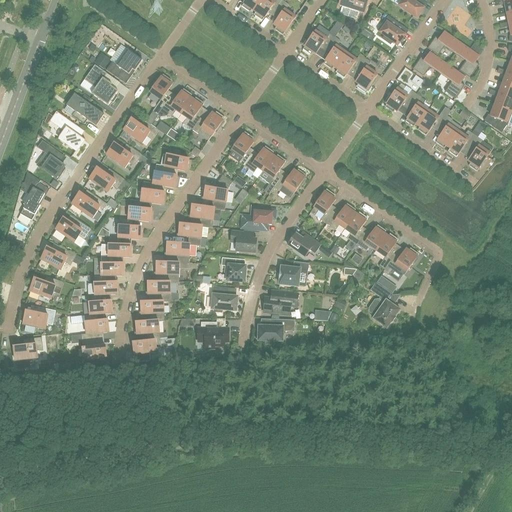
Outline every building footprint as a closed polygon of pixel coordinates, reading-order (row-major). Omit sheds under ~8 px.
[(246,0),(241,7),(250,13),(252,10),(254,12),(261,0),(246,0)] [(271,9),(275,13),(283,1),(281,0),(271,0),(270,0),(261,0),(254,12),(255,13),(254,15),(262,21),(271,9)] [(368,0),(340,0),(339,6),(342,7),(340,14),(356,20),(359,12),(365,14),(368,3),(368,0)] [(420,6),(423,1),(421,0),(403,0),(399,6),(417,19),(424,9),(420,6)] [(505,5),(507,14),(511,12),(511,0),(504,2),(504,0),(499,1),(500,5),(505,5)] [(289,5),(283,1),(275,13),(280,16),(274,26),(276,27),(274,30),(283,36),(284,33),(286,34),(290,29),(288,28),(295,18),(285,10),(289,5)] [(405,36),(403,34),(401,33),(404,28),(388,16),(378,31),(384,36),(382,39),(390,45),(392,42),(398,46),(405,36)] [(308,42),(307,41),(303,46),(305,47),(303,50),(311,56),(313,53),(315,55),(322,46),(327,49),(335,38),(337,35),(333,33),(328,33),(319,27),(308,42)] [(360,36),(363,38),(368,32),(364,29),(360,36)] [(440,38),(439,37),(436,40),(434,39),(427,49),(438,56),(445,47),(455,54),(462,45),(444,32),(440,38)] [(340,41),(335,38),(327,49),(332,52),(323,64),(332,70),(334,68),(335,69),(346,53),(340,49),(342,46),(338,44),(340,41)] [(470,78),(477,68),(475,67),(477,64),(476,63),(479,57),(462,45),(455,54),(466,62),(459,71),(470,78)] [(118,79),(123,71),(129,75),(133,70),(135,71),(143,61),(128,50),(117,65),(112,62),(106,71),(118,79)] [(110,61),(111,60),(102,53),(95,63),(105,70),(111,61),(110,61)] [(356,60),(346,53),(335,69),(337,70),(336,73),(344,79),(352,67),(357,70),(365,59),(360,55),(356,60)] [(426,59),(424,58),(422,61),(420,59),(413,69),(423,77),(430,67),(441,75),(447,65),(430,53),(426,59)] [(362,74),(357,81),(356,83),(358,85),(356,87),(365,93),(366,91),(368,92),(372,86),(370,85),(377,75),(367,68),(371,63),(365,59),(357,70),(362,74)] [(455,99),(462,89),(460,88),(463,84),(461,83),(465,78),(447,65),(441,75),(451,82),(445,92),(455,99)] [(112,85),(109,83),(103,79),(107,74),(95,66),(85,80),(96,88),(92,94),(108,106),(111,102),(113,103),(117,97),(115,96),(118,92),(111,87),(112,85)] [(511,76),(506,74),(507,72),(503,70),(501,74),(506,76),(502,85),(511,88),(511,76)] [(150,93),(160,100),(152,112),(158,116),(170,98),(165,94),(172,85),(170,83),(171,81),(163,75),(161,77),(160,76),(156,82),(157,83),(150,93)] [(409,106),(417,95),(411,91),(408,96),(402,92),(406,87),(401,84),(390,99),(389,98),(385,104),(386,105),(385,107),(393,113),(395,111),(397,112),(404,103),(409,106)] [(498,95),(511,100),(511,88),(502,85),(499,93),(498,95)] [(167,116),(169,114),(172,116),(176,111),(181,115),(192,99),(190,98),(192,95),(183,89),(175,101),(170,98),(158,116),(160,118),(167,116)] [(494,106),(511,112),(511,100),(498,95),(499,93),(495,92),(493,96),(498,98),(494,106)] [(67,106),(75,112),(72,117),(84,125),(88,121),(96,127),(104,115),(75,94),(67,106)] [(415,125),(417,126),(428,111),(422,106),(426,101),(417,95),(409,106),(414,110),(405,122),(414,128),(415,125)] [(192,99),(181,115),(186,119),(183,124),(193,131),(201,119),(196,116),(204,104),(196,98),(194,101),(192,99)] [(511,112),(494,106),(491,116),(488,115),(484,121),(501,133),(508,124),(511,125),(511,112)] [(439,128),(451,111),(445,108),(438,118),(428,111),(417,126),(419,128),(417,130),(426,136),(434,124),(439,128)] [(448,148),(459,132),(449,125),(452,120),(447,116),(451,112),(451,111),(439,128),(444,131),(436,143),(444,149),(446,146),(448,148)] [(56,112),(53,117),(49,114),(45,123),(47,125),(50,122),(51,121),(64,130),(59,138),(76,151),(74,154),(84,141),(86,142),(86,141),(72,132),(76,126),(78,127),(56,112)] [(206,123),(201,119),(193,131),(208,142),(219,126),(221,127),(225,122),(223,121),(225,118),(216,112),(214,115),(212,113),(206,123)] [(142,144),(147,137),(152,141),(159,131),(144,120),(143,121),(144,121),(147,123),(144,128),(132,120),(120,136),(121,137),(121,136),(124,131),(142,144)] [(459,132),(448,148),(450,149),(448,152),(456,158),(465,146),(470,149),(478,138),(468,131),(464,136),(459,132)] [(242,158),(239,163),(244,167),(252,155),(247,152),(254,143),(251,141),(253,138),(245,132),(243,135),(241,134),(238,139),(239,140),(232,151),(242,158)] [(477,172),(479,169),(480,171),(484,165),(482,164),(493,149),(478,138),(470,149),(474,152),(468,162),(470,163),(468,166),(477,172)] [(59,162),(63,156),(42,141),(37,148),(50,157),(42,169),(58,180),(57,181),(58,181),(66,170),(65,170),(64,169),(65,167),(59,162)] [(125,169),(129,163),(134,167),(142,156),(126,145),(127,146),(127,145),(130,147),(126,153),(114,144),(103,161),(104,161),(103,160),(107,156),(125,169)] [(257,159),(252,155),(244,167),(259,177),(263,172),(274,157),(272,155),(274,153),(265,147),(257,159)] [(200,153),(200,152),(195,149),(192,154),(197,158),(200,153)] [(169,168),(178,170),(187,172),(189,160),(163,155),(161,166),(156,165),(155,173),(167,175),(169,168)] [(276,158),(274,157),(263,172),(273,179),(264,191),(270,195),(275,188),(283,177),(278,173),(286,161),(278,155),(276,158)] [(108,193),(112,187),(117,190),(119,188),(125,180),(109,169),(109,170),(110,170),(113,172),(109,177),(97,169),(86,185),(86,186),(86,185),(89,180),(108,193)] [(296,172),(294,171),(287,180),(283,177),(275,188),(290,199),(301,184),(303,185),(306,179),(305,178),(307,176),(298,170),(296,172)] [(27,191),(30,193),(24,205),(25,206),(20,215),(32,221),(40,206),(39,205),(45,195),(36,190),(40,181),(27,173),(24,184),(30,187),(27,191)] [(177,177),(167,175),(155,173),(153,184),(144,182),(142,191),(155,192),(156,185),(175,189),(177,177)] [(232,182),(223,176),(215,186),(215,189),(206,188),(204,199),(202,199),(213,201),(226,204),(229,187),(232,182)] [(56,189),(60,184),(54,180),(50,185),(56,189)] [(125,180),(119,188),(126,193),(132,185),(125,180)] [(326,224),(334,213),(329,209),(336,200),(333,198),(335,196),(327,190),(325,192),(323,191),(319,197),(321,198),(310,213),(314,216),(318,211),(324,215),(321,220),(326,224)] [(165,193),(155,192),(142,191),(141,202),(130,200),(129,208),(142,209),(143,203),(163,205),(165,193)] [(92,219),(100,208),(103,211),(107,205),(92,194),(91,195),(92,195),(95,197),(92,202),(80,193),(68,210),(69,210),(72,205),(92,219)] [(212,209),(202,207),(192,206),(191,217),(189,217),(189,218),(200,219),(213,221),(214,215),(220,215),(221,210),(225,211),(226,204),(213,201),(212,209)] [(345,230),(356,214),(354,213),(356,210),(347,204),(339,216),(334,213),(326,224),(335,231),(339,226),(345,230)] [(142,209),(129,208),(128,219),(120,219),(119,226),(131,227),(132,220),(151,222),(152,210),(142,209)] [(252,208),(251,217),(242,216),(241,229),(268,231),(268,225),(271,225),(272,219),(275,220),(276,210),(252,208)] [(358,215),(356,214),(345,230),(350,234),(347,239),(356,245),(364,234),(359,231),(368,219),(359,213),(358,215)] [(74,243),(79,237),(84,240),(91,230),(76,219),(75,220),(76,220),(79,222),(76,227),(64,219),(52,236),(53,236),(53,235),(56,230),(74,243)] [(200,227),(190,226),(180,225),(179,236),(177,236),(189,238),(201,239),(203,227),(212,229),(213,221),(200,219),(200,227)] [(142,228),(131,227),(119,226),(118,238),(109,237),(109,245),(121,246),(122,239),(141,240),(142,228)] [(364,234),(356,245),(366,252),(370,247),(375,251),(386,235),(384,234),(386,232),(378,226),(369,238),(364,234)] [(244,232),(244,233),(232,232),(231,243),(237,243),(236,252),(255,254),(257,240),(253,240),(253,233),(244,232)] [(305,258),(310,251),(315,254),(321,245),(309,236),(305,241),(296,234),(288,246),(305,258)] [(388,237),(386,235),(375,251),(385,258),(379,266),(385,270),(395,255),(390,252),(398,240),(390,234),(388,237)] [(201,239),(189,238),(188,245),(167,244),(167,255),(165,255),(164,256),(177,256),(189,257),(190,245),(201,246),(207,246),(208,240),(201,240),(201,239)] [(25,245),(8,239),(5,247),(22,253),(25,245)] [(131,258),(131,254),(131,246),(121,246),(109,245),(108,257),(101,256),(101,264),(114,264),(114,258),(131,258)] [(336,255),(340,249),(335,245),(331,251),(336,255)] [(61,271),(65,263),(70,266),(76,255),(59,247),(59,248),(60,247),(63,249),(60,255),(47,248),(38,266),(39,266),(38,266),(41,261),(61,271)] [(406,250),(405,251),(400,259),(395,255),(385,270),(383,272),(389,276),(394,268),(401,273),(403,270),(406,273),(413,262),(415,264),(419,258),(417,257),(419,255),(410,249),(409,251),(406,250)] [(176,264),(166,263),(157,263),(156,274),(154,274),(154,275),(166,276),(179,276),(179,269),(189,269),(189,257),(177,256),(176,264)] [(226,275),(228,275),(227,281),(244,282),(245,267),(235,266),(236,260),(222,258),(221,266),(225,266),(224,273),(226,275)] [(343,268),(357,269),(344,261),(343,268)] [(298,287),(298,286),(305,287),(307,271),(308,264),(294,262),(294,269),(281,267),(281,272),(280,272),(279,280),(280,280),(279,285),(298,287)] [(124,264),(114,264),(101,264),(101,276),(94,276),(94,284),(107,283),(107,276),(124,276),(124,264)] [(46,276),(46,277),(47,277),(50,278),(48,284),(35,279),(28,299),(28,298),(30,292),(51,300),(54,293),(60,295),(64,283),(46,276)] [(166,283),(156,283),(148,283),(148,294),(146,294),(146,295),(158,295),(171,295),(171,284),(179,283),(179,276),(166,276),(166,283)] [(377,282),(386,289),(391,283),(381,276),(377,282)] [(117,283),(116,283),(107,283),(94,284),(94,285),(88,285),(89,295),(89,297),(89,303),(102,303),(101,296),(111,295),(115,295),(117,295),(117,291),(117,283)] [(380,298),(378,300),(375,301),(369,309),(370,312),(375,316),(373,319),(386,329),(387,329),(392,322),(393,323),(396,318),(395,317),(400,311),(400,310),(393,306),(401,295),(393,295),(376,283),(370,291),(380,298)] [(227,297),(228,289),(214,288),(212,310),(214,310),(214,312),(222,313),(222,310),(236,312),(237,297),(227,297)] [(272,291),(271,299),(265,298),(264,313),(290,316),(291,307),(297,307),(298,295),(272,291)] [(158,302),(148,303),(141,303),(141,314),(139,314),(139,315),(151,315),(164,314),(164,303),(171,303),(171,295),(158,295),(158,302)] [(112,302),(102,303),(89,303),(90,315),(85,315),(85,323),(98,322),(97,315),(113,314),(112,302)] [(56,311),(42,308),(40,315),(30,312),(26,311),(23,325),(26,326),(24,333),(34,335),(36,328),(45,330),(47,324),(53,326),(56,311)] [(136,323),(137,334),(135,335),(137,335),(147,334),(159,334),(158,322),(164,322),(164,314),(151,315),(152,322),(142,323),(136,323)] [(283,342),(283,331),(294,332),(295,321),(269,320),(269,327),(259,327),(259,332),(257,332),(256,340),(258,340),(258,341),(265,341),(265,345),(274,346),(274,342),(283,342)] [(94,334),(103,333),(109,333),(108,321),(98,322),(85,323),(86,335),(81,335),(82,342),(95,341),(94,334)] [(229,329),(226,329),(217,329),(217,323),(201,323),(201,329),(198,329),(198,342),(205,342),(205,349),(214,349),(214,347),(223,347),(223,342),(229,342),(229,329)] [(137,359),(137,363),(138,363),(151,362),(150,354),(157,353),(156,346),(161,346),(160,341),(159,334),(147,334),(148,342),(133,343),(134,355),(132,355),(132,356),(136,355),(137,359)] [(28,346),(24,346),(14,347),(16,368),(17,368),(16,367),(15,361),(38,359),(37,352),(43,351),(42,338),(23,340),(23,341),(24,341),(24,340),(27,340),(28,346)] [(106,358),(106,354),(105,346),(95,347),(95,341),(82,342),(84,361),(106,358)]
